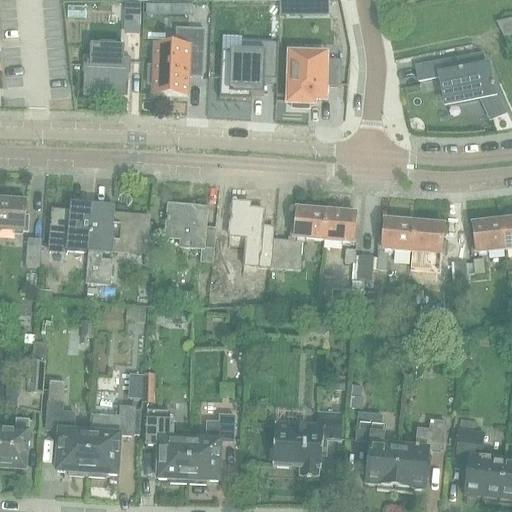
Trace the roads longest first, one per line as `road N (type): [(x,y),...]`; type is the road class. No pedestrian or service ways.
road 1 (residential): [(0,143),(367,171)]
road 2 (residential): [(367,171),(375,62),(363,0)]
road 3 (residential): [(367,171),(511,170)]
